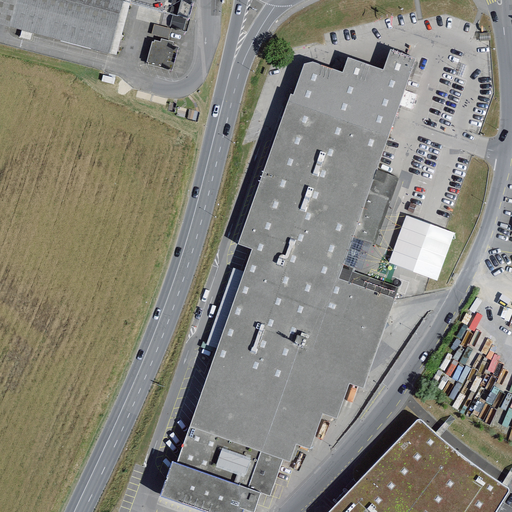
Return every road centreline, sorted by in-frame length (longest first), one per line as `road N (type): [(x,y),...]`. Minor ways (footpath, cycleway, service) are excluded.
road 1 (residential): [(498,0),(509,124),(479,256),(396,391),(290,511)]
road 2 (secondary): [(79,511),(188,251),(259,0)]
road 3 (unknown): [(205,0),(199,70),(190,82),(156,85),(123,73)]
road 4 (unknown): [(0,35),(123,73)]
